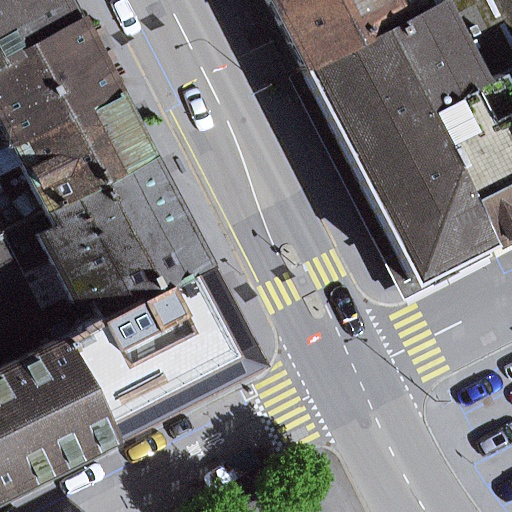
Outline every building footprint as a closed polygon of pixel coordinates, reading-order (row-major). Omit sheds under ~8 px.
[(0,0),(0,56),(68,21),(56,0),(0,0)] [(244,0),(283,74),(294,68),(258,0),(244,0)] [(416,3),(417,6),(428,0),(258,0),(294,68),(416,3)] [(416,121),(415,117),(491,78),(511,67),(511,0),(428,0),(417,6),(416,3),(294,68),(405,285),(481,246),(432,150),(416,121)] [(0,142),(1,145),(104,91),(68,21),(0,56),(0,142)] [(432,150),(481,246),(511,230),(511,106),(508,108),(491,78),(415,117),(416,121),(432,150)] [(1,145),(0,145),(0,232),(139,160),(104,91),(1,145)] [(93,320),(195,267),(139,160),(0,232),(0,326),(60,296),(65,305),(81,296),(92,317),(93,320)] [(0,492),(0,506),(259,371),(204,263),(195,267),(246,367),(98,442),(3,490),(0,492)] [(98,442),(246,367),(195,267),(93,320),(92,317),(47,343),(98,442)] [(0,492),(3,490),(98,442),(47,343),(0,366),(0,492)]
